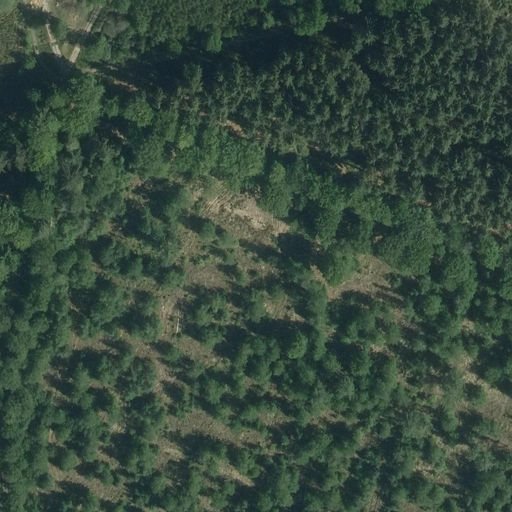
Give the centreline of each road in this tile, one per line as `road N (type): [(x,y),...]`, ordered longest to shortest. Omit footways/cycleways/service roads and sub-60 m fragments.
road 1 (track): [(511,284),(60,107)]
road 2 (track): [(420,0),(65,75),(42,0)]
road 3 (track): [(10,511),(0,372),(52,118)]
